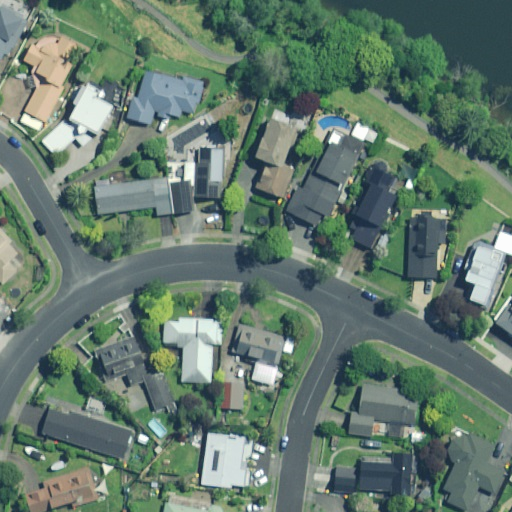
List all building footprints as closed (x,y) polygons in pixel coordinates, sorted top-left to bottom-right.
[(28,19),(0,3),(0,62),(5,53),(9,55),(28,19)] [(49,32),(40,48),(33,44),(25,61),(36,67),(34,71),(44,77),(26,112),(46,122),(63,88),(61,87),(73,64),(71,63),(79,47),(49,32)] [(196,104),(199,104),(203,83),(145,71),(139,99),(133,98),(128,120),(152,124),(153,118),(179,123),(182,111),(194,114),(196,104)] [(78,108),(70,120),(74,122),(69,127),(64,121),(41,141),(56,157),(75,140),(82,147),(96,135),(98,136),(115,108),(96,97),(100,91),(86,83),(73,105),(78,108)] [(298,160),(294,158),(309,119),(293,113),(291,116),(275,109),(255,157),(267,162),(255,194),(272,201),(274,195),(283,198),(298,160)] [(378,133),(362,126),(356,138),(372,145),(378,133)] [(366,144),(336,130),(304,195),(334,210),(366,144)] [(193,196),(222,199),(225,146),(187,143),(183,177),(95,188),(99,215),(157,208),(158,216),(195,212),(193,196)] [(392,192),(400,176),(375,164),(357,201),(362,203),(356,215),(361,218),(350,239),(371,249),(397,195),(392,192)] [(440,219),(411,218),(409,277),(436,278),(437,244),(445,244),(445,232),(439,232),(440,219)] [(0,281),(3,285),(23,266),(15,257),(18,254),(8,243),(11,241),(0,229),(0,281)] [(502,255),(478,246),(473,262),(468,260),(465,270),(469,271),(466,281),(476,284),(470,300),(485,306),(502,255)] [(511,301),(496,324),(511,334),(511,301)] [(179,319),(179,323),(166,322),(164,343),(185,344),(183,382),(210,384),(213,345),(221,345),(223,322),(179,319)] [(240,329),(235,353),(246,356),(245,360),(278,367),(284,338),(240,329)] [(139,348),(136,338),(95,352),(105,383),(128,375),(132,387),(145,383),(154,410),(172,404),(163,375),(154,378),(144,347),(139,348)] [(244,383),(222,382),(220,409),(242,410),(244,383)] [(421,392),(361,384),(357,413),(354,413),(351,434),(372,436),(375,420),(416,425),(421,392)] [(71,417),(28,403),(18,432),(40,439),(42,434),(124,460),(132,432),(72,413),(71,417)] [(455,464),(444,491),(451,494),(448,503),(469,511),(479,487),(495,494),(504,472),(486,464),(494,446),(457,431),(449,451),(445,460),(455,464)] [(245,486),(248,438),(208,435),(204,486),(232,488),(232,485),(245,486)] [(414,455),(393,454),(392,459),(362,458),(360,490),(391,491),(391,495),(413,496),(414,455)] [(100,481),(96,466),(44,482),(46,489),(26,495),(30,511),(44,511),(73,503),(74,507),(107,497),(110,496),(104,479),(100,481)] [(355,468),(336,467),(335,493),(354,494),(355,468)] [(221,511),(223,507),(167,495),(163,511),(221,511)]
